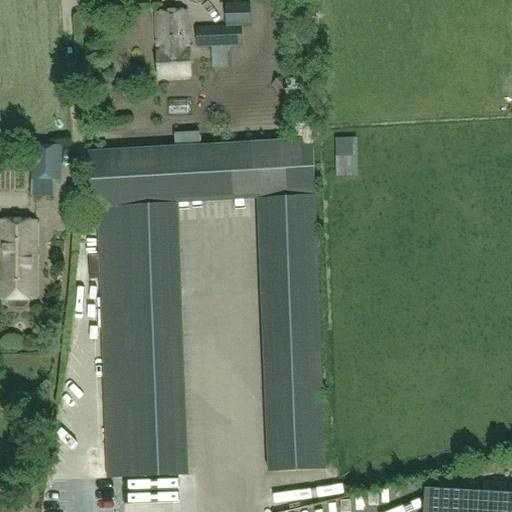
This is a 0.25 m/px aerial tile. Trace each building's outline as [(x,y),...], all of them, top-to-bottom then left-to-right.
[(196,29),(197,49),(236,47),(243,47),(242,28),(252,28),(251,7),(225,8),(226,27),(196,29)] [(182,14),(153,16),(157,80),(190,78),(187,31),(183,31),(182,14)] [(282,76),(272,85),(280,94),(290,85),(282,76)] [(349,156),(350,138),(331,137),(330,156),(349,156)] [(312,142),(90,154),(93,210),(98,210),(107,479),(187,477),(177,205),(259,201),(269,474),(324,472),(312,142)] [(32,146),(32,148),(23,148),(24,170),(31,170),(31,182),(31,197),(51,197),(52,183),(59,183),(60,146),(32,146)] [(28,306),(28,300),(33,300),(34,222),(1,221),(0,286),(0,299),(8,299),(8,306),(12,310),(24,310),(28,306)] [(511,511),(511,494),(425,490),(423,511),(511,511)]
